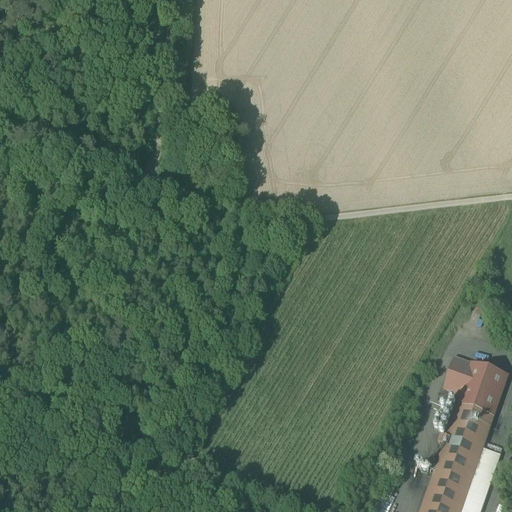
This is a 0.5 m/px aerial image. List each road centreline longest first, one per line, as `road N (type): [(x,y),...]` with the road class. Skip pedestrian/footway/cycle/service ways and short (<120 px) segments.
road 1 (track): [(511,200),(320,219),(231,208),(152,184)]
road 2 (track): [(152,184),(168,0)]
road 3 (track): [(0,162),(124,173),(152,184)]
